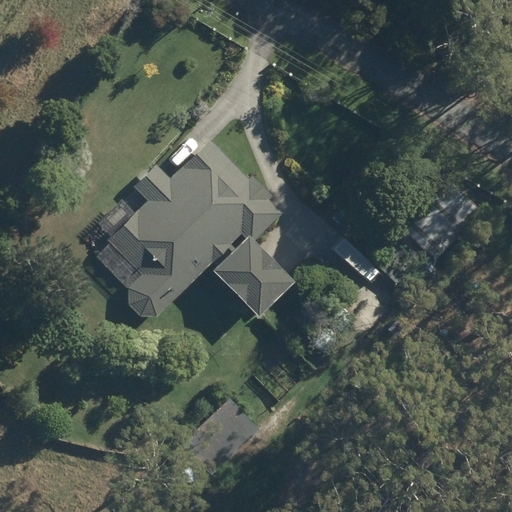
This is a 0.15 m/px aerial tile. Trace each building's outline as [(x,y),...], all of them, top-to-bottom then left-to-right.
[(213,110),(175,154),(158,139),(140,159),(157,174),(143,191),(120,173),(90,211),(111,227),(102,238),(176,302),(212,260),(257,300),(304,246),(258,206),(287,173),(213,110)] [(492,182),(452,147),(396,210),(437,245),(492,182)] [(375,268),(353,286),(364,301),(344,317),(357,333),(400,299),(375,268)] [(295,383),(268,358),(252,376),(278,401),(295,383)] [(279,410),(238,373),(188,428),(229,465),(279,410)]
